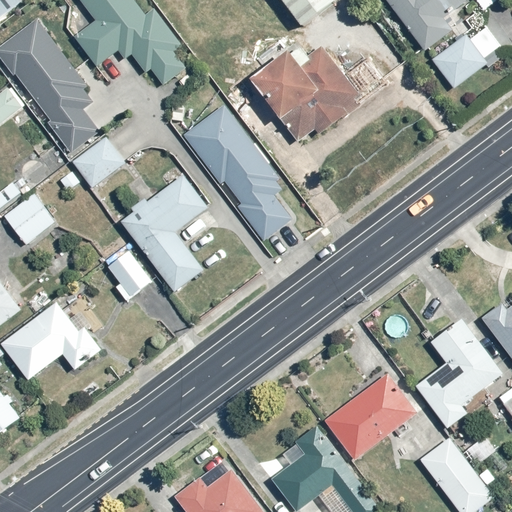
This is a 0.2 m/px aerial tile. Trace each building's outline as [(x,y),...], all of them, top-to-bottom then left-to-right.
[(0,0),(0,19),(24,3),(21,0),(0,0)] [(149,13),(137,0),(82,0),(98,19),(76,37),(100,65),(119,49),(126,58),(132,53),(147,70),(151,67),(166,85),(188,66),(174,50),(184,42),(155,8),(149,13)] [(338,1),(337,0),(285,0),(304,26),(338,1)] [(467,0),(388,0),(427,50),(458,26),(449,15),(467,0)] [(97,97),(38,18),(0,46),(0,55),(51,124),(73,153),(102,131),(84,107),(97,97)] [(201,49),(213,66),(211,67),(234,98),(229,102),(256,138),(285,116),(304,141),(316,132),(319,136),(392,82),(371,53),(344,73),(325,47),(301,65),(281,38),(251,60),(240,45),(228,29),(201,49)] [(490,62),(467,32),(434,58),(457,87),(490,62)] [(0,124),(25,106),(10,86),(0,93),(0,124)] [(286,185),(225,104),(186,133),(267,240),(295,219),(275,194),(286,185)] [(127,163),(108,137),(75,161),(94,187),(127,163)] [(209,207),(185,175),(125,221),(178,290),(206,269),(177,232),(209,207)] [(58,221),(36,193),(7,216),(28,243),(58,221)] [(154,280),(131,250),(110,265),(122,283),(118,286),(128,299),(154,280)] [(0,326),(23,309),(0,278),(0,326)] [(511,299),(486,318),(511,353),(511,299)] [(81,332),(58,302),(4,343),(31,379),(66,353),(77,368),(102,350),(86,328),(81,332)] [(504,374),(463,318),(434,339),(450,362),(419,385),(449,427),(469,412),(463,404),(504,374)] [(0,433),(22,416),(0,387),(0,365),(4,362),(1,359),(8,353),(0,343),(0,433)] [(417,414),(389,374),(327,418),(356,458),(417,414)] [(333,511),(381,511),(385,509),(321,424),(283,452),(292,464),(274,478),(299,511),(320,495),(333,511)] [(497,449),(485,434),(467,448),(479,463),(497,449)] [(474,511),(495,497),(452,438),(423,459),(462,511),(474,511)] [(270,511),(228,455),(176,493),(190,511),(270,511)]
